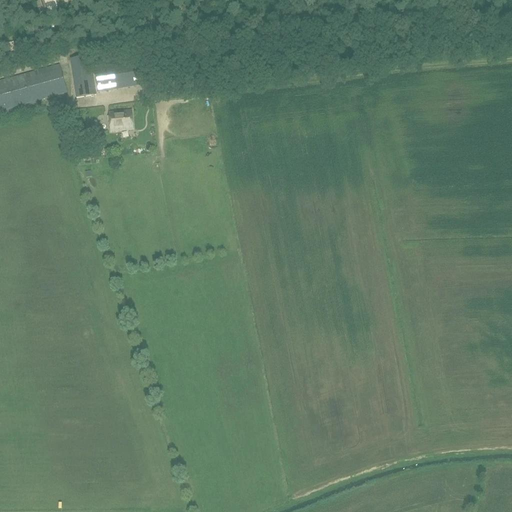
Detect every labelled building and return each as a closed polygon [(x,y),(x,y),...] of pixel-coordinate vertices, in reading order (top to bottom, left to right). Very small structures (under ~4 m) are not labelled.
[(37,5),(40,15),(48,12),(45,2),(37,5)] [(90,56),(70,60),(76,99),(96,95),(90,56)] [(136,60),(94,67),(98,93),(140,86),(136,60)] [(0,81),(0,111),(67,92),(59,65),(0,81)] [(109,113),(110,132),(133,130),(131,111),(109,113)]
